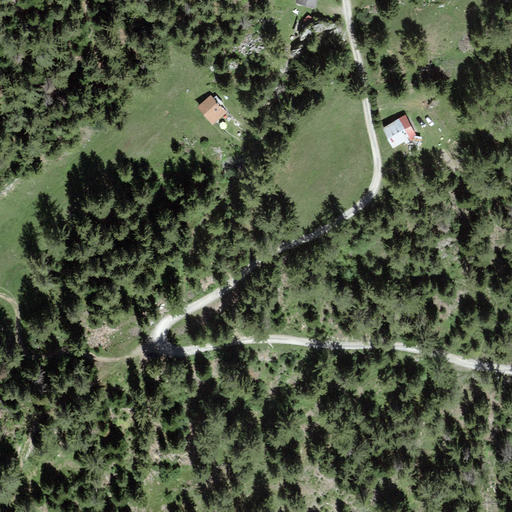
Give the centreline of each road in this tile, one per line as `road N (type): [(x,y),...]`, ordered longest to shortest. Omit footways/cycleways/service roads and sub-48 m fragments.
road 1 (track): [(161,340),(177,314),(263,256),(353,211),(378,185),(346,0)]
road 2 (track): [(511,364),(250,338),(172,351),(161,340)]
